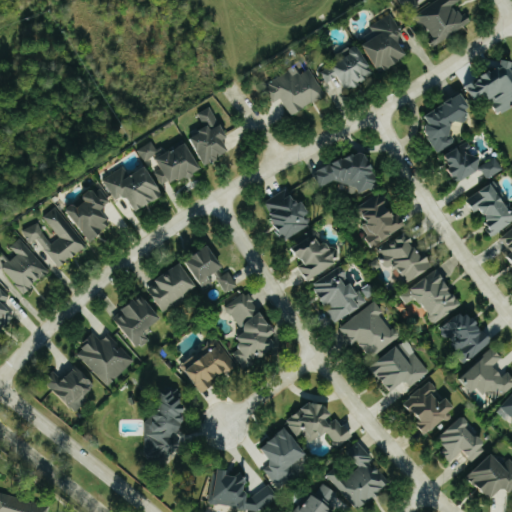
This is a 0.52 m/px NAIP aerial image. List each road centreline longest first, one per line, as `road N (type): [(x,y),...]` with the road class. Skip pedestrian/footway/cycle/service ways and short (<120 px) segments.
road 1 (residential): [(0,376),(145,242),(375,113),(511,21)]
road 2 (residential): [(451,511),(385,448),(314,356),(216,198)]
road 3 (residential): [(375,113),(434,218),(511,321)]
road 4 (secondary): [(154,511),(0,386)]
road 5 (secondary): [(0,428),(101,511)]
